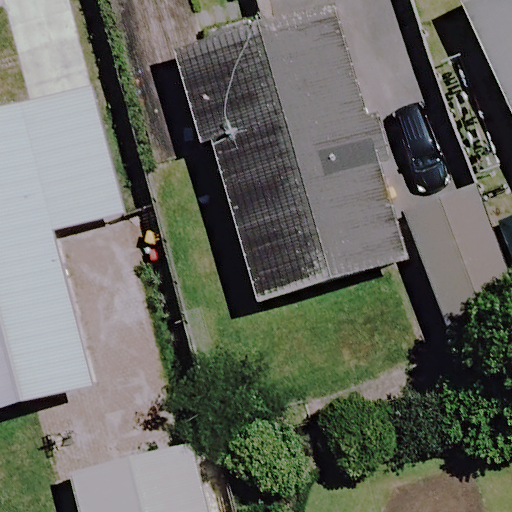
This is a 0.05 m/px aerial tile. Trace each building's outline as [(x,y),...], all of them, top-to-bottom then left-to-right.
[(511,1),(475,18),(511,101),(511,1)] [(412,268),(336,21),(192,65),(268,313),(412,268)] [(130,222),(97,97),(0,123),(0,422),(97,397),(55,242),(130,222)] [(511,357),(511,285),(496,238),(428,261),(465,373),(511,357)] [(207,511),(193,455),(78,485),(85,511),(207,511)]
